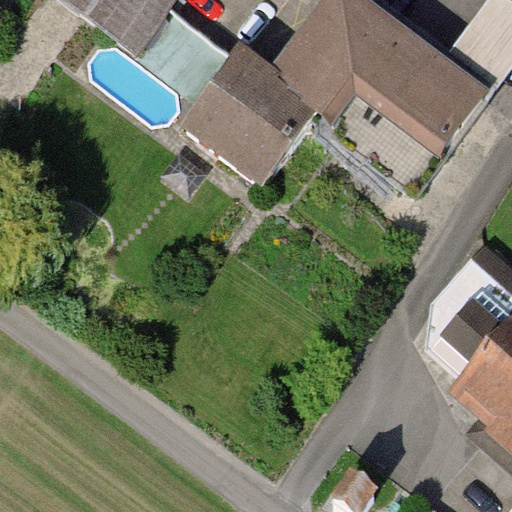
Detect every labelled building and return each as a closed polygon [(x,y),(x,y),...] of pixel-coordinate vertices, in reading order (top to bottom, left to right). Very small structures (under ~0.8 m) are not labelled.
[(181,0),(58,0),(207,112),(241,68),(170,14),(181,0)] [(486,110),(340,0),(271,91),(241,68),(207,112),(190,135),(266,193),(317,125),(416,201),(486,110)] [(511,77),(511,0),(497,0),(464,44),(511,79),(511,77)] [(456,334),(431,362),(505,426),(494,439),(511,454),(511,511),(511,277),(485,254),(433,314),(456,334)] [(370,511),(376,504),(353,489),(337,511),(370,511)]
